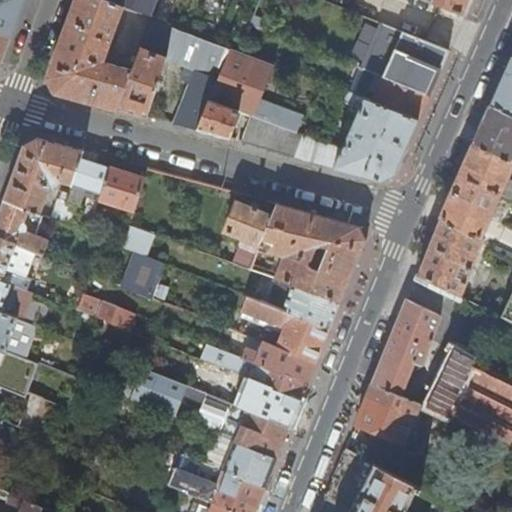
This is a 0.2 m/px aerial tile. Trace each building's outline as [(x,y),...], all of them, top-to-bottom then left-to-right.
[(0,0),(0,32),(12,37),(25,0),(0,0)] [(112,43),(125,7),(107,0),(78,0),(49,77),(55,91),(118,107),(133,69),(103,60),(110,42),(112,43)] [(107,0),(125,7),(152,17),(158,0),(107,0)] [(429,0),(466,15),(472,0),(429,0)] [(263,18),(245,10),(241,19),(242,20),(250,23),(253,24),(259,27),(263,18)] [(150,109),(168,57),(188,65),(183,77),(192,81),(175,123),(197,129),(209,100),(231,47),(154,18),(133,69),(118,107),(153,117),(155,111),(150,109)] [(366,38),(368,31),(346,21),(343,28),(366,38)] [(377,42),(380,35),(368,31),(366,38),(377,42)] [(396,42),(380,35),(377,42),(382,45),(442,69),(447,59),(450,51),(401,31),(396,42)] [(0,66),(2,65),(12,37),(0,32),(0,66)] [(390,61),(383,77),(431,94),(437,82),(442,69),(382,45),(377,56),(390,61)] [(260,100),(275,63),(241,50),(231,47),(209,100),(240,111),(252,115),(253,116),(260,100)] [(511,56),(503,78),(491,105),(511,115),(511,56)] [(349,92),(420,119),(424,110),(431,94),(383,77),(359,68),(349,92)] [(344,148),(305,134),(296,156),(336,167),(382,180),(396,174),(406,150),(420,119),(349,92),(345,101),(362,108),(344,148)] [(229,138),(240,111),(209,100),(197,129),(229,138)] [(260,100),(253,116),(298,132),(304,117),(260,100)] [(511,115),(491,105),(483,122),(474,142),(510,160),(511,156),(511,115)] [(252,115),(242,141),(296,156),(305,134),(298,132),(253,116),(252,115)] [(62,182),(73,185),(75,180),(85,151),(39,139),(24,145),(14,173),(4,202),(40,216),(52,187),(56,187),(59,186),(61,184),(62,182)] [(511,178),(508,177),(511,168),(511,160),(510,160),(474,142),(466,161),(441,218),(430,243),(417,275),(453,292),(461,296),(485,238),(482,237),(501,194),(509,198),(511,196),(511,178)] [(134,213),(146,179),(111,168),(111,169),(97,164),(100,155),(85,151),(75,180),(73,185),(69,194),(67,201),(78,206),(80,206),(84,195),(134,213)] [(58,199),(51,220),(70,228),(71,226),(78,206),(67,201),(69,194),(64,192),(61,200),(58,199)] [(35,235),(42,217),(40,216),(4,202),(0,211),(0,238),(35,252),(44,256),(50,241),(35,235)] [(261,247),(260,252),(270,256),(271,253),(274,245),(264,242),(274,216),(238,202),(226,232),(244,240),(261,247)] [(283,263),(276,279),(279,280),(294,285),(341,303),(355,269),(367,240),(361,226),(279,204),(274,216),(264,242),(274,245),(271,253),(283,257),(291,254),(293,258),(283,263)] [(89,234),(97,212),(80,206),(78,206),(71,226),(89,234)] [(147,257),(155,234),(135,226),(131,225),(123,247),(135,252),(147,257)] [(25,277),(35,252),(0,238),(0,280),(12,285),(28,291),(32,280),(25,277)] [(244,240),(236,264),(252,270),(260,252),(261,247),(244,240)] [(135,252),(123,287),(153,299),(166,264),(147,257),(135,252)] [(6,299),(12,285),(0,280),(0,312),(17,319),(23,306),(6,299)] [(284,310),(294,285),(279,280),(269,304),(284,310)] [(294,285),(284,310),(331,328),(335,319),(341,303),(294,285)] [(130,331),(136,315),(84,295),(79,311),(108,322),(121,327),(130,331)] [(511,295),(503,315),(511,319),(511,295)] [(268,334),(264,343),(317,363),(324,346),(331,328),(284,310),(269,304),(251,297),(245,311),(286,327),(281,339),(268,334)] [(442,316),(407,299),(383,359),(373,385),(400,396),(414,362),(421,365),(431,343),(433,343),(435,340),(433,339),(442,316)] [(0,348),(26,358),(37,327),(17,319),(0,312),(0,348)] [(110,355),(121,327),(108,322),(97,350),(110,355)] [(242,328),(240,333),(248,336),(250,331),(242,328)] [(248,347),(244,359),(249,361),(260,364),(309,383),(312,375),(317,363),(264,343),(260,352),(248,347)] [(244,375),(249,361),(244,359),(206,344),(201,359),(225,368),(244,375)] [(0,382),(25,392),(36,363),(26,358),(0,348),(0,382)] [(511,378),(455,351),(428,406),(511,447),(511,378)] [(253,380),(260,364),(249,361),(244,375),(253,380)] [(130,363),(118,394),(127,398),(132,387),(139,367),(130,363)] [(260,364),(253,380),(302,399),(306,390),(309,383),(260,364)] [(186,386),(139,367),(127,398),(174,417),(182,396),(186,386)] [(245,390),(239,406),(291,426),(296,414),(302,399),(253,380),(244,375),(225,368),(220,381),(245,390)] [(419,409),(421,404),(400,396),(373,385),(362,411),(357,424),(405,443),(405,441),(416,445),(421,444),(427,429),(425,423),(419,420),(423,411),(419,409)] [(206,393),(186,386),(182,396),(202,404),(206,393)] [(291,426),(239,406),(206,393),(202,404),(194,424),(214,432),(215,432),(216,433),(278,458),(284,444),(291,426)] [(278,458),(216,433),(204,463),(266,488),(272,474),(278,458)] [(408,511),(406,511),(418,484),(347,448),(331,486),(320,511),(408,511)] [(266,488),(204,463),(202,463),(181,454),(170,483),(188,490),(188,491),(214,501),(241,511),(256,511),(259,505),(266,488)] [(443,511),(451,511),(456,503),(421,486),(418,491),(426,495),(425,496),(434,501),(432,506),(443,511)] [(41,511),(43,508),(27,501),(0,490),(0,503),(5,505),(6,501),(24,508),(22,511),(41,511)] [(241,511),(214,501),(209,511),(241,511)]
